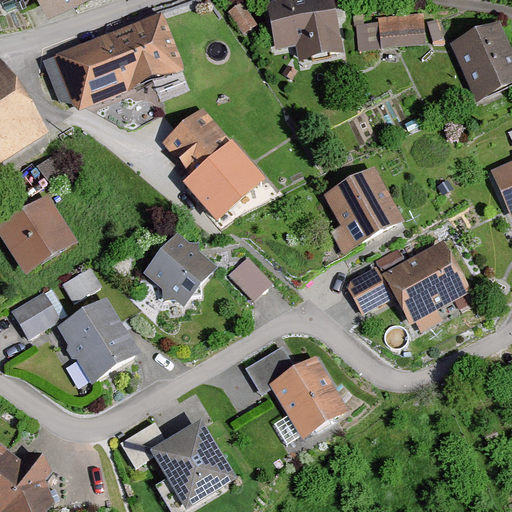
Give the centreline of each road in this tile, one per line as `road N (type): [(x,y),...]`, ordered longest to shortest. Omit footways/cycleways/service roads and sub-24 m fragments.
road 1 (residential): [(0,378),(55,419),(92,425),(294,321),(320,328),(382,375),(411,381),(511,329)]
road 2 (unclassified): [(0,44),(147,0)]
